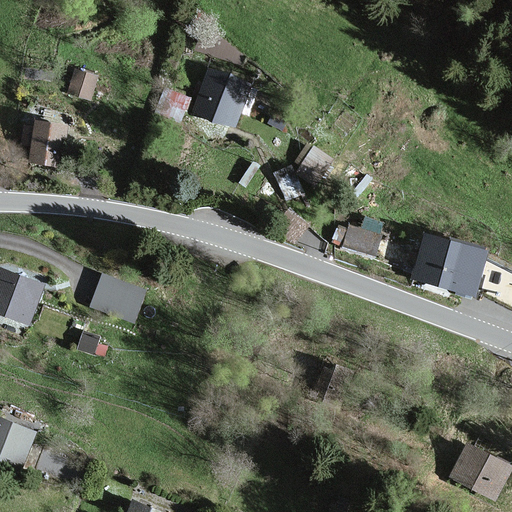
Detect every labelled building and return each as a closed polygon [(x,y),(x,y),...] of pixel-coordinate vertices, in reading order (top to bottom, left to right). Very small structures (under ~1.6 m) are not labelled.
[(255,86),(210,65),(189,107),(234,129),(255,86)] [(99,77),(76,68),(67,91),(90,100),(99,77)] [(66,127),(39,122),(32,160),(59,165),(66,127)] [(480,250),(430,232),(413,278),(464,296),(480,250)] [(45,285),(0,266),(0,319),(25,330),(45,285)] [(144,291),(106,277),(96,303),(135,318),(144,291)] [(354,374),(320,356),(300,395),(334,412),(354,374)] [(34,434),(1,417),(0,419),(0,468),(13,475),(34,434)] [(511,472),(511,467),(471,442),(449,477),(492,504),(511,472)] [(162,511),(133,499),(126,511),(162,511)]
